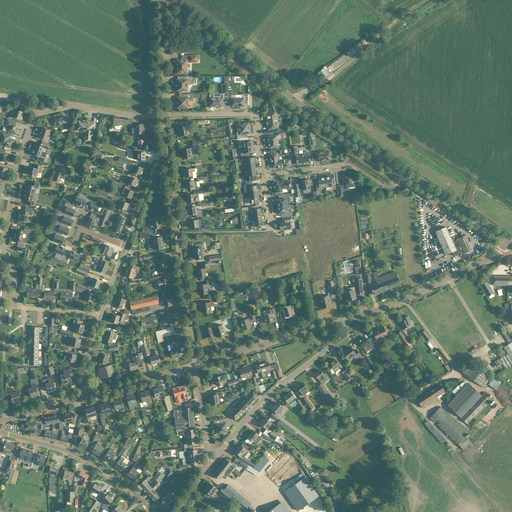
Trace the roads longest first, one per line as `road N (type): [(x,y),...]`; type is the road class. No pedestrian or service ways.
road 1 (tertiary): [(504,237),(295,99),(174,0)]
road 2 (residential): [(101,314),(20,307),(3,245),(36,114)]
road 3 (residential): [(194,364),(164,156)]
road 4 (residential): [(220,449),(260,401),(343,336),(343,320)]
road 5 (residential): [(343,320),(489,256),(504,237)]
road 6 (tertiary): [(152,511),(90,461),(0,431)]
road 7 (track): [(295,99),(425,0)]
road 8 (residential): [(264,174),(252,113),(160,114)]
road 9 (residential): [(194,364),(317,328)]
road 10 (residential): [(160,114),(69,106),(36,114)]
